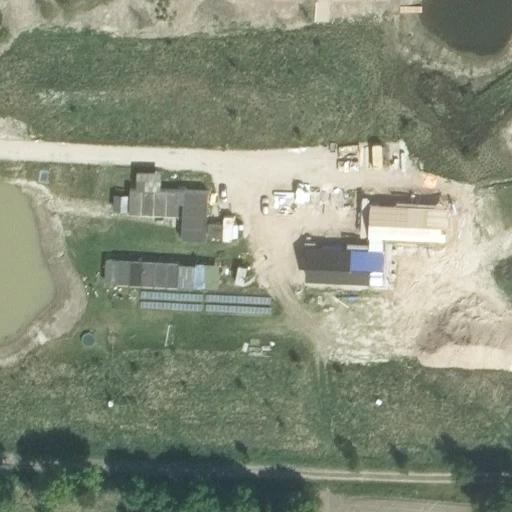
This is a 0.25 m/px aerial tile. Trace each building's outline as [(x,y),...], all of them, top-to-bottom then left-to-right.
[(87,73),(85,97),(133,101),(134,89),(138,90),(135,126),(159,128),(163,80),(139,78),(87,73)] [(264,164),(263,189),(309,191),(310,166),(264,164)] [(371,173),(370,195),(394,196),(395,174),(371,173)] [(96,205),(90,266),(115,268),(120,207),(96,205)] [(370,205),(368,240),(384,241),(385,234),(431,236),(433,208),(370,205)] [(321,248),(319,276),(382,279),(384,251),(384,241),(368,240),(368,250),(321,248)]
